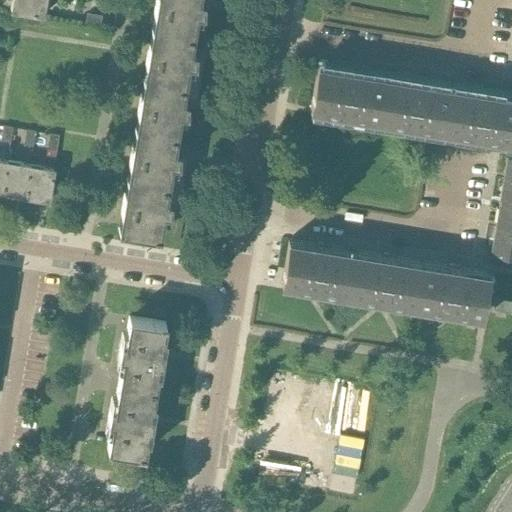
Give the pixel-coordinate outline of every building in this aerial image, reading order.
[(12,0),(11,6),(10,9),(43,15),(45,0),(12,0)] [(84,21),(112,26),(114,17),(102,16),(105,1),(104,1),(104,0),(100,0),(86,0),(85,12),(86,12),(84,21)] [(155,0),(152,22),(192,28),(195,9),(202,10),(201,0),(155,0)] [(152,22),(147,51),(144,72),(184,79),(187,58),(194,60),(193,48),(189,47),(192,28),(152,22)] [(311,107),(377,118),(384,73),(356,69),(356,66),(346,65),(346,67),(318,62),(311,107)] [(144,72),(136,121),(176,128),(179,109),(186,110),(185,98),(181,97),(184,79),(144,72)] [(377,118),(442,129),(450,84),(422,80),(422,77),(412,76),(412,78),(384,73),(377,118)] [(450,84),(442,129),(509,140),(511,122),(511,94),(488,91),(488,89),(478,87),(478,89),(450,84)] [(136,121),(127,171),(168,178),(171,159),(177,160),(177,149),(173,147),(176,128),(136,121)] [(3,125),(0,140),(10,142),(12,127),(3,125)] [(26,129),(23,144),(32,146),(35,130),(26,129)] [(56,150),(59,134),(50,133),(47,148),(56,150)] [(511,157),(506,157),(502,181),(511,182),(511,157)] [(30,163),(7,160),(2,191),(24,195),(30,163)] [(53,167),(30,163),(24,195),(48,199),(53,167)] [(127,171),(118,227),(159,234),(163,209),(169,210),(169,198),(165,198),(168,178),(127,171)] [(511,182),(502,181),(498,206),(511,208),(511,182)] [(511,233),(511,208),(498,206),(494,231),(511,233)] [(511,233),(494,231),(490,255),(511,258),(511,233)] [(288,238),(281,282),(281,283),(348,294),(355,249),(327,245),(328,242),(317,241),(317,243),(288,238)] [(348,294),(413,304),(421,260),(393,256),(394,253),(383,252),(383,254),(355,249),(348,294)] [(421,260),(413,304),(480,315),(487,271),(458,267),(459,264),(449,263),(448,265),(421,260)] [(511,300),(494,298),(492,309),(506,312),(511,313),(511,311),(511,300)] [(118,379),(154,385),(158,359),(161,359),(163,347),(160,346),(165,319),(129,313),(124,341),(121,340),(119,352),(122,353),(118,379)] [(154,385),(118,379),(114,406),(109,405),(107,417),(112,418),(107,445),(143,451),(147,424),(150,424),(152,412),(149,412),(154,385)]
